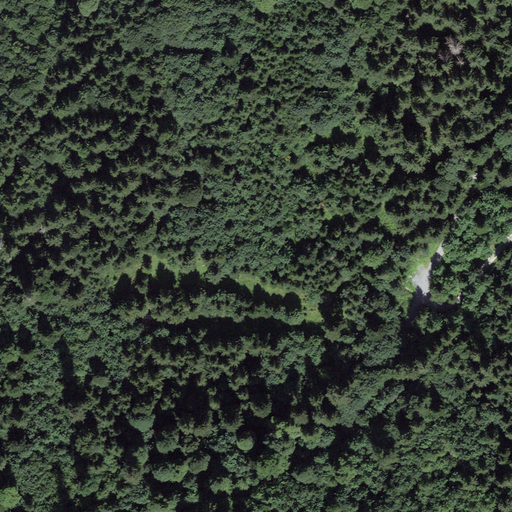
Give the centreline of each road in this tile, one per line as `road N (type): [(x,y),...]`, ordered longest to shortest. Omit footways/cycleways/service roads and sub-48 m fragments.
road 1 (track): [(155,0),(49,107),(0,188)]
road 2 (track): [(511,115),(492,133),(427,284)]
road 3 (track): [(427,284),(432,305),(457,302),(511,240)]
